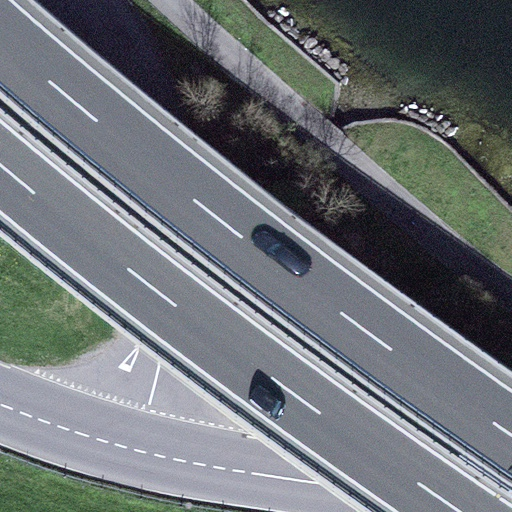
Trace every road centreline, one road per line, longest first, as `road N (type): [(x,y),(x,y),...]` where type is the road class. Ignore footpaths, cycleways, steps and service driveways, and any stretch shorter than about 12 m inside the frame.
road 1 (motorway): [(511,431),(322,295),(0,34)]
road 2 (motorway): [(0,167),(227,348),(454,511)]
road 3 (primary): [(0,403),(142,451),(511,506)]
road 4 (unclassified): [(511,293),(364,176),(168,0)]
